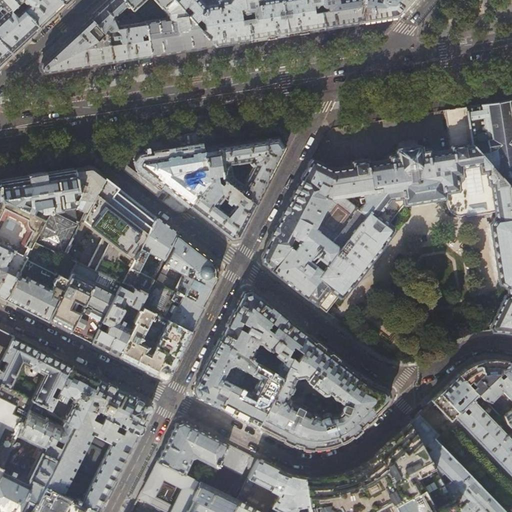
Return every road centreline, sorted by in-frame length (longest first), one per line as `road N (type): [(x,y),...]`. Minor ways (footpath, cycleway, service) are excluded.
road 1 (residential): [(170,398),(309,463),(362,446),(403,406),(405,375)]
road 2 (primary): [(56,120),(331,76)]
road 3 (residential): [(239,264),(56,120)]
road 4 (residential): [(331,76),(239,264)]
road 5 (residential): [(405,375),(367,363),(239,264)]
road 6 (residential): [(0,312),(170,398)]
road 7 (residential): [(239,264),(170,398)]
road 8 (residential): [(170,398),(111,511)]
road 9 (primary): [(388,67),(511,48)]
